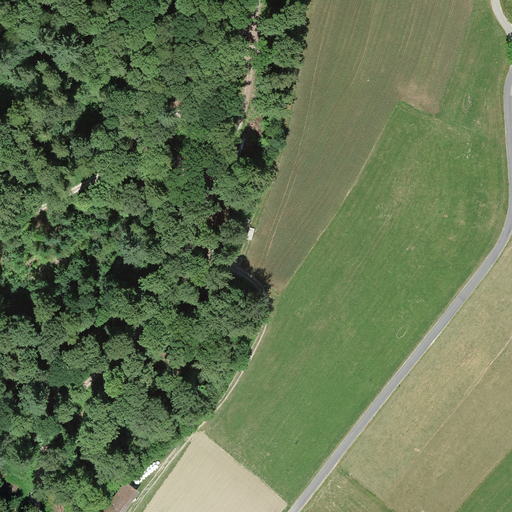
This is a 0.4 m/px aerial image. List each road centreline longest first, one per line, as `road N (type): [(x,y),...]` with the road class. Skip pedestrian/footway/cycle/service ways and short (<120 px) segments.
road 1 (track): [(38,511),(41,464),(58,415),(129,342),(157,300),(225,164),(249,73),(256,0)]
road 2 (unclassified): [(293,511),(481,275),(511,218)]
road 3 (track): [(254,19),(156,137),(0,228)]
